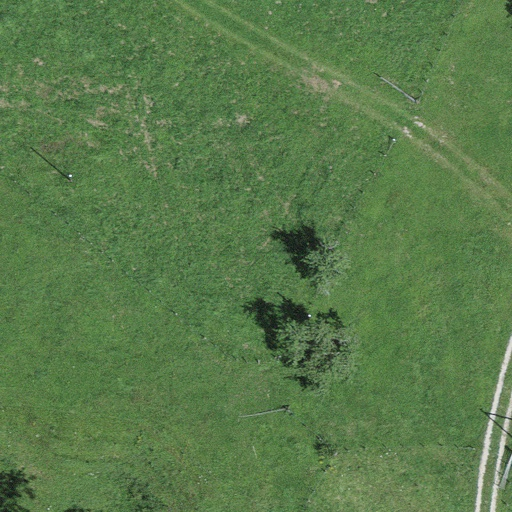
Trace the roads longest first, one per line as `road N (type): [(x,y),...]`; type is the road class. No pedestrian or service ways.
road 1 (track): [(197,0),(490,178),(511,207)]
road 2 (track): [(486,511),(489,455),(511,351)]
